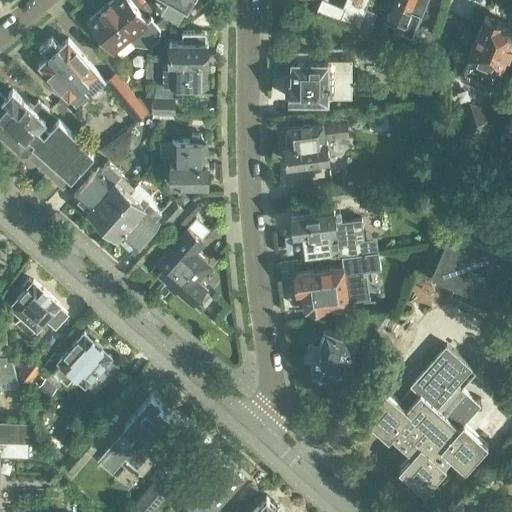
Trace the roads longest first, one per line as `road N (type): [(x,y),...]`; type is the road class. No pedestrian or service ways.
road 1 (residential): [(254,433),(274,406),(251,220),(245,0)]
road 2 (residential): [(254,433),(0,202)]
road 3 (residential): [(345,511),(254,433)]
